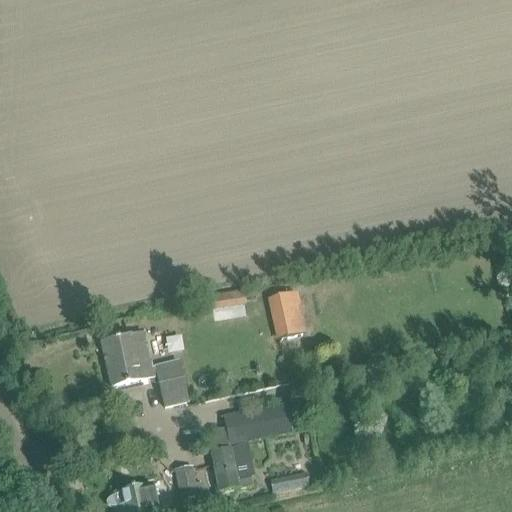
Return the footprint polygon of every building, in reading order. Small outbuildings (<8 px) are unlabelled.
[(211,300),(211,301),(213,313),(245,308),(243,295),(211,300)] [(298,296),(278,300),(267,302),(276,344),(307,338),(298,296)] [(112,391),(128,387),(141,384),(158,381),(165,411),(189,407),(190,407),(179,364),(152,370),(144,335),(101,345),(112,391)] [(223,419),(225,432),(205,437),(208,449),(218,495),(240,491),(240,492),(253,489),(244,446),(293,437),(287,407),(223,419)] [(194,470),(184,472),(173,474),(180,511),(181,511),(201,509),(194,470)] [(268,481),(271,494),(307,485),(304,474),(303,472),(276,478),(276,479),(268,481)] [(158,511),(154,487),(122,494),(122,496),(115,497),(115,498),(111,500),(107,505),(113,509),(118,511),(117,511),(158,511)]
